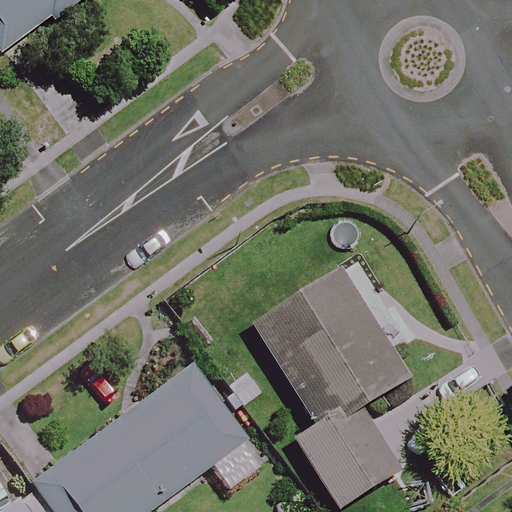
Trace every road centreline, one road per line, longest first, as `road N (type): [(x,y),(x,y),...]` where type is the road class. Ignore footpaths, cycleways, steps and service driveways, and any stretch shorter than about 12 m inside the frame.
road 1 (residential): [(350,64),(305,72),(0,304)]
road 2 (residential): [(460,122),(436,131),(388,124),(368,109),(350,64)]
